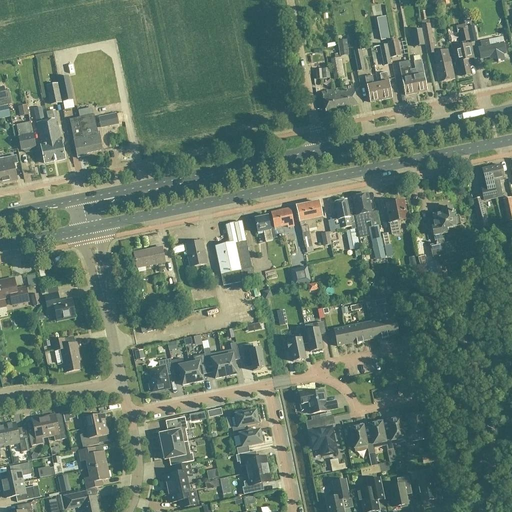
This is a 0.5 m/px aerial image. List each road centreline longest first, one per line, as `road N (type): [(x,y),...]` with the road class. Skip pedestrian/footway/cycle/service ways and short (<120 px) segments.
road 1 (primary): [(86,229),(511,140)]
road 2 (residential): [(313,376),(349,397),(357,413),(423,402),(409,349),(326,367)]
road 3 (primary): [(319,153),(80,199)]
road 4 (primary): [(511,111),(319,153)]
road 5 (unclassified): [(123,386),(86,229)]
road 6 (unclassified): [(289,0),(319,153)]
road 7 (residential): [(268,388),(130,416)]
road 8 (residential): [(294,511),(268,388)]
road 9 (unclassified): [(0,398),(123,386)]
